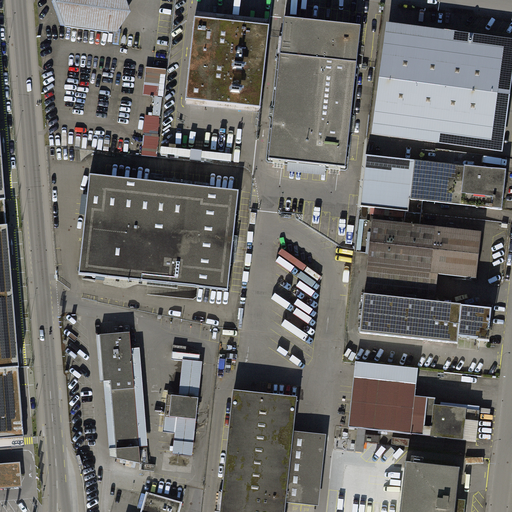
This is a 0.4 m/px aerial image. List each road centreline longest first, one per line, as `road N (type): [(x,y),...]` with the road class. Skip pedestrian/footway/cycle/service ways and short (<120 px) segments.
road 1 (residential): [(497,511),(511,379),(511,10),(438,0)]
road 2 (tertiary): [(59,511),(18,0)]
road 3 (unknown): [(165,0),(152,50),(59,49),(61,122),(120,125)]
